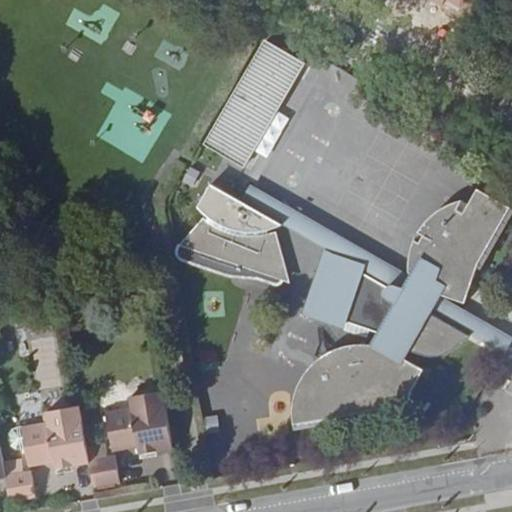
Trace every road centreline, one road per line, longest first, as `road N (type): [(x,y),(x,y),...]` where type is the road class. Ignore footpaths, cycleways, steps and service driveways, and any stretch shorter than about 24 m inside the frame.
road 1 (tertiary): [(511,113),(317,0)]
road 2 (tertiary): [(293,511),(511,473)]
